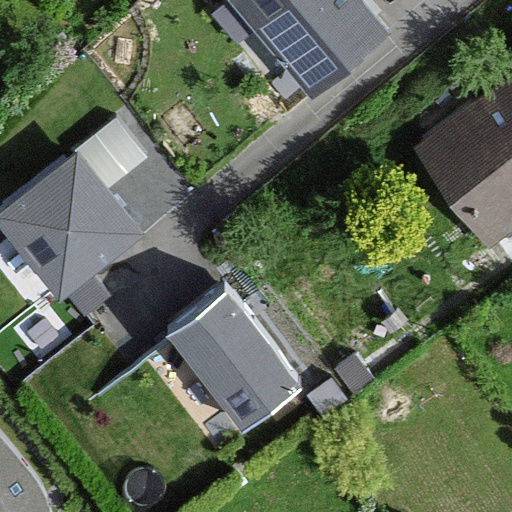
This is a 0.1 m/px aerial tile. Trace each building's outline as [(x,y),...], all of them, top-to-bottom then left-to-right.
[(230,0),(305,99),(412,18),(398,0),(230,0)] [(486,240),(511,220),(511,74),(415,150),(486,240)] [(0,202),(0,221),(62,311),(151,250),(80,147),(0,202)] [(237,419),(301,376),(234,278),(171,321),(237,419)] [(0,511),(45,511),(45,510),(32,481),(0,440),(0,511)]
